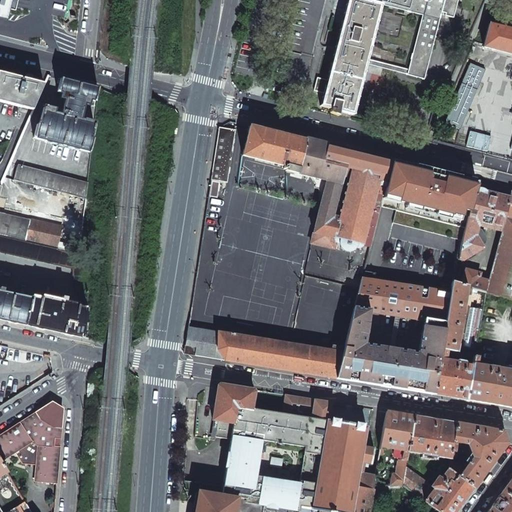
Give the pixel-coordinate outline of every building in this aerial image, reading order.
[(0,0),(0,18),(6,20),(10,0),(0,0)] [(363,0),(347,0),(320,106),(331,109),(330,112),(331,113),(332,114),(338,116),(339,111),(354,115),(382,5),(363,0)] [(457,0),(363,0),(382,5),(423,15),(407,75),(424,79),(441,12),(446,13),(445,16),(453,18),(457,0)] [(489,24),(483,47),(511,54),(511,22),(500,19),(498,26),(489,24)] [(484,70),(470,63),(445,123),(459,130),(484,70)] [(0,101),(27,109),(33,110),(44,84),(36,82),(28,80),(0,72),(0,101)] [(65,99),(61,116),(53,114),(54,110),(45,107),(43,108),(38,125),(37,125),(34,138),(90,152),(93,139),(91,138),(94,124),(92,122),(83,120),(81,121),(78,120),(83,104),(93,106),(98,88),(60,78),(57,92),(62,93),(61,98),(65,99)] [(249,126),(241,156),(284,166),(283,169),(286,170),(285,171),(297,173),(305,140),(249,126)] [(219,127),(210,181),(219,182),(225,183),(227,183),(235,130),(219,127)] [(305,140),(297,173),(326,180),(341,184),(345,169),(350,170),(354,151),(327,144),(305,139),(305,140)] [(385,159),(354,151),(350,170),(338,216),(333,237),(335,238),(335,239),(335,240),(336,241),(336,242),(337,242),(338,243),(340,243),(340,245),(341,247),(343,249),(345,251),(347,251),(349,251),(351,251),(353,249),(355,247),(356,247),(357,248),(358,248),(360,247),(362,245),(362,244),(385,159)] [(392,161),(385,159),(362,244),(369,245),(380,206),(392,161)] [(432,171),(392,161),(380,206),(395,210),(392,223),(462,242),(467,223),(475,188),(476,182),(432,171)] [(18,164),(13,180),(86,199),(88,182),(18,164)] [(341,184),(334,215),(338,216),(350,170),(345,169),(341,184)] [(326,180),(313,233),(314,233),(333,237),(338,216),(334,215),(341,184),(326,180)] [(210,181),(208,196),(216,198),(219,182),(210,181)] [(0,235),(32,243),(57,249),(61,227),(0,213),(0,190),(1,187),(0,186),(0,235)] [(500,231),(509,197),(485,191),(484,189),(481,188),(479,188),(477,189),(475,188),(467,223),(478,225),(500,231)] [(488,281),(485,292),(486,292),(511,299),(511,191),(510,191),(509,197),(500,231),(488,281)] [(462,242),(459,259),(463,260),(483,248),(483,247),(480,246),(484,244),(484,240),(480,232),(477,231),(478,225),(467,223),(462,242)] [(333,237),(314,233),(312,240),(335,245),(336,242),(336,241),(335,240),(335,239),(335,238),(333,237)] [(0,252),(28,259),(32,243),(0,235),(0,252)] [(335,245),(312,240),(311,243),(334,248),(335,245)] [(32,243),(28,259),(72,269),(73,285),(76,291),(79,299),(84,299),(83,304),(87,305),(89,281),(88,258),(87,256),(57,249),(32,243)] [(462,282),(461,285),(467,287),(485,292),(488,281),(479,278),(480,274),(466,270),(465,272),(462,282)] [(449,295),(360,281),(353,306),(370,309),(423,318),(444,321),(449,295)] [(444,321),(440,350),(447,351),(457,353),(458,347),(467,287),(461,285),(453,283),(451,282),(449,295),(444,321)] [(467,287),(458,347),(475,350),(486,292),(485,292),(467,287)] [(0,319),(25,325),(31,296),(30,296),(29,299),(0,292),(0,319)] [(55,331),(84,338),(87,308),(78,306),(78,304),(66,302),(67,298),(58,296),(57,300),(40,296),(39,298),(31,296),(25,325),(55,331)] [(342,352),(335,379),(344,380),(382,386),(422,393),(433,395),(440,350),(444,321),(423,318),(417,352),(364,344),(370,309),(353,306),(345,339),(342,352)] [(188,327),(185,346),(196,348),(194,356),(224,360),(216,350),(216,332),(188,327)] [(250,332),(230,329),(229,334),(249,337),(250,332)] [(229,334),(216,332),(216,350),(224,360),(335,379),(342,352),(336,351),(290,343),(280,342),(269,340),(260,339),(249,337),(229,334)] [(345,339),(338,338),(336,351),(342,352),(345,339)] [(185,346),(183,354),(194,356),(196,348),(185,346)] [(440,350),(433,395),(451,398),(466,400),(472,366),(465,364),(464,363),(457,362),(454,363),(445,361),(447,351),(440,350)] [(447,351),(445,361),(454,363),(457,362),(459,353),(457,353),(447,351)] [(472,366),(466,400),(485,403),(500,406),(511,407),(511,371),(476,365),(478,358),(474,357),(472,366)] [(251,409),(254,391),(218,385),(212,421),(217,421),(248,427),(251,409)] [(306,399),(285,396),(282,414),(251,409),(248,427),(217,421),(215,437),(230,440),(221,496),(237,499),(266,503),(265,507),(277,509),(278,505),(300,508),(312,510),(326,422),(329,422),(327,421),(321,420),(322,416),(328,417),(330,417),(332,403),(306,399)] [(0,461),(15,453),(22,464),(36,465),(35,481),(46,482),(56,482),(60,443),(63,408),(52,402),(0,435),(0,461)] [(386,413),(381,448),(403,452),(402,460),(400,460),(398,461),(396,474),(392,474),(391,485),(401,485),(404,468),(407,453),(413,417),(399,414),(386,413)] [(413,417),(407,453),(421,455),(420,458),(424,459),(432,461),(432,460),(435,461),(436,458),(450,460),(456,424),(434,420),(413,417)] [(369,511),(376,475),(364,474),(365,467),(368,468),(369,464),(372,464),(375,449),(371,448),(373,436),(366,435),(367,428),(362,427),(362,426),(356,425),(338,422),(332,421),(332,422),(329,422),(326,422),(312,510),(300,508),(299,511),(369,511)] [(456,424),(450,460),(448,469),(474,488),(491,465),(507,443),(502,431),(456,424)] [(401,485),(439,511),(456,511),(463,503),(474,488),(448,469),(440,479),(437,477),(430,486),(404,468),(401,485)] [(511,477),(509,482),(497,497),(511,507),(511,477)] [(234,511),(237,499),(220,496),(198,492),(196,508),(195,511),(234,511)] [(486,511),(511,511),(511,507),(497,497),(489,509),(486,511)] [(30,511),(24,502),(8,511),(30,511)]
